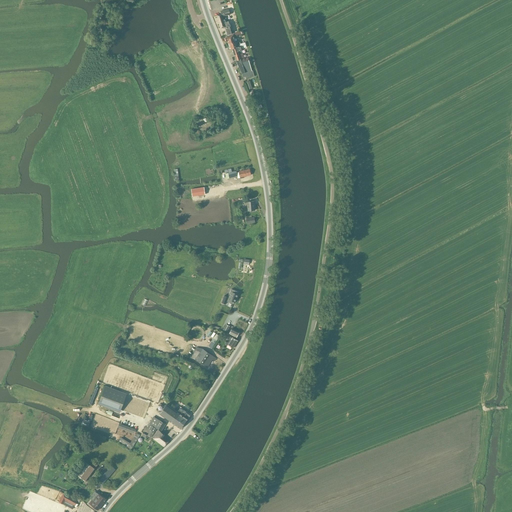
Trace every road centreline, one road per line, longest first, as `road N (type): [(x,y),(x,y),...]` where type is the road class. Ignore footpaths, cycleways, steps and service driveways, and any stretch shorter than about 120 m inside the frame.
road 1 (secondary): [(103,511),(188,428),(262,298),(269,252),(261,162),(202,0)]
road 2 (unclassified): [(229,511),(262,462),(300,376),(330,212),(327,153),(281,0)]
